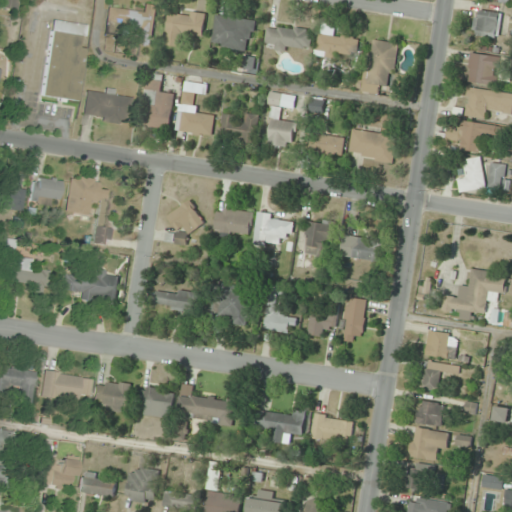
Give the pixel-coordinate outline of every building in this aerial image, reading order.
[(18,0),(4,0),(4,9),(18,9),(18,0)] [(158,6),(141,4),(140,12),(108,7),(104,29),(136,34),(135,44),(152,47),(158,6)] [(203,40),(207,15),(170,9),(164,45),(183,48),(184,37),(203,40)] [(475,37),(499,37),(499,11),(475,11),(475,37)] [(252,53),(256,20),(216,14),(212,47),(252,53)] [(41,97),(77,101),(87,24),(51,19),(41,97)] [(317,53),(358,59),(361,39),(335,35),(337,26),(322,24),(317,53)] [(310,52),(313,31),(268,25),(265,46),(310,52)] [(379,94),(380,85),(393,87),(399,44),(374,40),(370,75),(360,74),(358,91),(379,94)] [(507,76),(509,58),(471,54),(468,82),(486,84),(487,74),(507,76)] [(257,58),(244,56),(242,69),(255,71),(257,58)] [(170,130),(175,93),(163,91),(165,77),(148,74),(141,126),(170,130)] [(511,113),(511,93),(468,88),(465,116),(486,119),(488,110),(511,113)] [(85,90),(81,114),(126,122),(130,96),(105,92),(104,94),(85,90)] [(191,107),(196,94),(186,91),(182,104),(191,107)] [(296,96),(271,93),(270,104),(274,105),(268,145),(294,149),(298,123),(279,120),(281,106),(295,108),(296,96)] [(178,134),(214,135),(214,114),(178,113),(178,134)] [(221,136),(255,142),(260,116),(243,113),(243,118),(224,115),(221,136)] [(510,128),(465,122),(461,150),(482,153),(483,137),(508,140),(510,128)] [(350,157),(394,162),(398,136),(353,130),(350,157)] [(343,156),(346,138),(307,132),(304,150),(343,156)] [(460,192),(486,190),(483,158),(465,160),(467,178),(459,179),(460,192)] [(504,189),(505,164),(491,163),(490,188),(504,189)] [(30,200),(59,203),(62,179),(32,176),(30,200)] [(65,212),(89,214),(90,202),(98,203),(96,225),(101,225),(99,245),(110,246),(111,228),(109,228),(112,192),(99,190),(100,178),(69,176),(65,212)] [(208,223),(190,200),(167,218),(177,230),(168,238),(177,248),(208,223)] [(253,212),(217,208),(214,232),(250,237),(253,212)] [(256,216),(257,247),(282,246),(282,238),(294,238),(294,215),(256,216)] [(325,245),(327,246),(336,229),(315,219),(300,249),(318,258),(325,245)] [(380,262),(383,241),(344,236),(341,257),(380,262)] [(6,281),(41,290),(48,266),(12,257),(6,281)] [(117,303),(120,278),(65,269),(61,295),(117,303)] [(506,294),(508,273),(472,270),(470,287),(460,286),(458,298),(444,296),(443,311),(460,312),(460,320),(474,321),(475,313),(490,314),(493,293),(506,294)] [(208,314),(231,315),(230,325),(250,326),(253,288),(210,285),(208,314)] [(264,330),(294,334),(298,315),(279,312),(283,287),(271,285),(264,330)] [(196,313),(199,294),(157,288),(155,307),(196,313)] [(347,341),(366,341),(366,299),(347,299),(347,341)] [(306,332),(321,339),(327,326),(332,329),(341,311),(332,306),(327,316),(317,311),(306,332)] [(426,355),(446,359),(448,348),(457,350),(459,336),(430,331),(426,355)] [(460,366),(426,362),(422,389),(440,391),(442,372),(459,374),(460,366)] [(0,386),(19,389),(18,402),(32,404),(35,370),(0,366),(0,386)] [(78,395),(89,396),(92,378),(44,370),(40,395),(77,401),(78,395)] [(93,403),(128,410),(133,386),(97,379),(93,403)] [(173,417),(174,389),(140,389),(139,416),(173,417)] [(234,425),(238,401),(181,393),(177,417),(234,425)] [(448,404),(419,402),(417,425),(447,426),(448,404)] [(508,424),(510,409),(496,406),(493,422),(508,424)] [(306,416),(259,410),(257,429),(304,435),(306,416)] [(353,419),(315,416),(314,440),(351,443),(353,419)] [(184,440),(187,426),(179,425),(176,438),(184,440)] [(451,433),(414,428),(410,458),(437,462),(438,451),(448,452),(451,433)] [(0,462),(5,463),(10,432),(0,430),(0,462)] [(45,454),(40,485),(71,491),(77,459),(45,454)] [(211,489),(220,489),(221,464),(212,463),(211,489)] [(434,465),(408,465),(408,490),(424,490),(424,477),(434,477),(434,465)] [(139,472),(130,471),(126,499),(156,503),(160,470),(139,468),(139,472)] [(118,477),(82,471),(79,492),(114,498),(118,477)] [(504,490),(504,475),(484,475),(483,489),(504,490)] [(200,494),(167,488),(164,506),(197,511),(200,494)] [(207,511),(239,511),(241,495),(209,492),(207,511)] [(448,511),(450,503),(416,497),(414,506),(406,504),(405,511),(448,511)] [(304,511),(325,511),(327,502),(307,499),(304,511)] [(285,511),(285,501),(249,501),(249,511),(285,511)]
